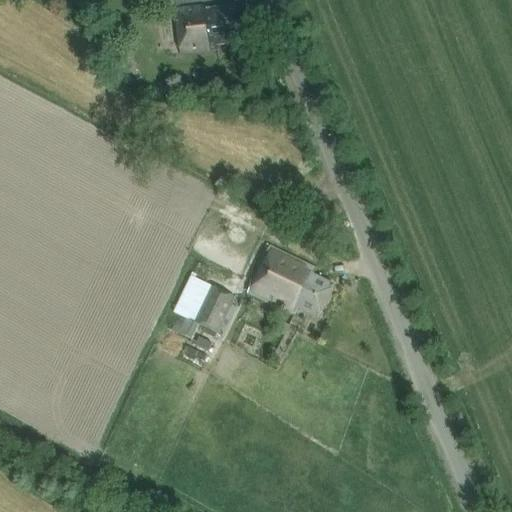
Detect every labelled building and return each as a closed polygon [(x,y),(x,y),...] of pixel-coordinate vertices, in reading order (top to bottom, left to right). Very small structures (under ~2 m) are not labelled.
[(218,46),(239,43),(235,7),(209,11),(207,7),(176,11),(182,54),(218,49),(218,46)] [(317,320),(333,285),(313,276),(316,270),(270,248),(248,294),(295,316),(297,310),(317,320)] [(211,286),(194,323),(179,316),(172,329),(193,340),(201,324),(219,333),(236,299),(211,286)] [(183,353),(186,338),(169,335),(166,350),(183,353)] [(197,343),(193,340),(191,344),(209,353),(213,344),(200,338),(197,343)]
